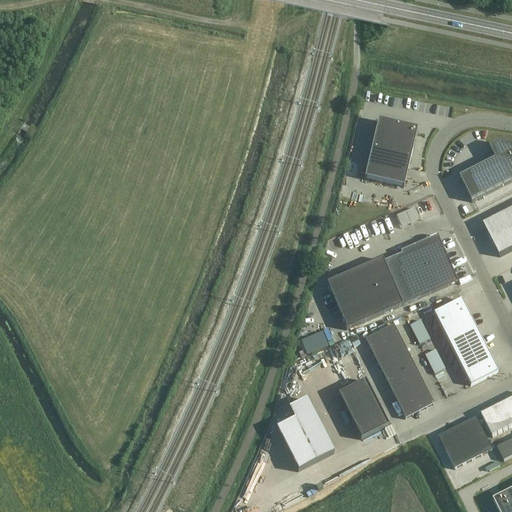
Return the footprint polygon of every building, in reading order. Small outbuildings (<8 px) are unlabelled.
[(417,130),(378,121),(364,180),(403,189),(417,130)] [(495,161),(460,179),(472,203),(511,182),(511,147),(499,145),(490,150),(495,161)] [(402,225),(419,219),(414,207),(397,214),(402,225)] [(511,211),(483,226),(500,258),(511,251),(511,211)] [(382,261),(326,285),(346,331),(457,283),(441,246),(437,248),(430,245),(428,241),(400,253),(401,255),(383,263),(382,261)] [(498,373),(461,301),(433,315),(470,387),(498,373)] [(421,319),(411,324),(421,345),(431,340),(421,319)] [(393,327),(365,341),(405,421),(434,406),(425,388),(425,389),(393,327)] [(436,375),(446,370),(436,349),(426,354),(436,375)] [(447,371),(438,374),(442,387),(451,384),(447,371)] [(364,382),(337,396),(360,441),(387,427),(364,382)] [(295,422),(277,430),(299,472),(335,455),(307,400),(289,409),(295,422)] [(511,401),(481,417),(492,438),(511,428),(511,401)] [(482,456),(483,457),(493,452),(476,419),(466,424),(482,456)] [(457,429),(466,447),(473,461),(482,456),(466,424),(457,429)] [(447,456),(457,451),(466,447),(457,429),(438,438),(447,456)] [(504,463),(511,459),(504,446),(497,449),(504,463)] [(457,451),(464,466),(473,461),(466,447),(457,451)] [(455,470),(464,466),(457,451),(447,456),(455,470)] [(511,511),(511,491),(493,501),(498,511),(511,511)]
